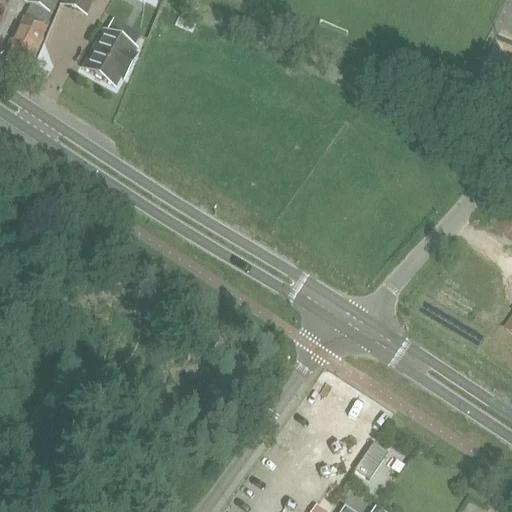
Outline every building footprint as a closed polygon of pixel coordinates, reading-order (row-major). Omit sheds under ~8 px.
[(26,0),(25,3),(31,6),(24,18),(11,43),(3,56),(23,70),(32,57),(47,29),(52,15),(58,0),(26,0)] [(61,0),(59,7),(86,18),(93,0),(61,0)] [(82,70),(115,88),(120,79),(124,81),(137,57),(133,55),(135,51),(102,33),(82,70)] [(511,214),(504,208),(491,224),(511,241),(511,214)] [(481,307),(509,277),(485,254),(457,284),(481,307)] [(273,465),(286,474),(300,455),(286,446),(273,465)]
